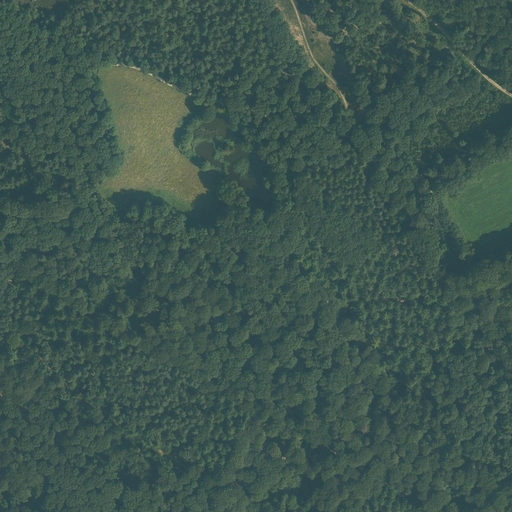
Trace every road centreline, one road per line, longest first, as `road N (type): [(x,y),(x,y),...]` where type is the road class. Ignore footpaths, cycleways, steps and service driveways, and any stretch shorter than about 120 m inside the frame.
road 1 (track): [(0,257),(283,422)]
road 2 (unknown): [(511,362),(431,209),(434,188),(458,160),(511,128)]
road 3 (track): [(54,375),(246,511)]
road 4 (track): [(318,420),(333,368),(350,349),(345,323),(390,305)]
road 5 (track): [(404,208),(357,137),(311,140),(292,129)]
road 6 (track): [(405,0),(511,96)]
road 7 (track): [(323,441),(434,511)]
road 8 (track): [(511,136),(404,208)]
road 9 (unknown): [(511,87),(418,0)]
road 10 (track): [(452,281),(511,392)]
